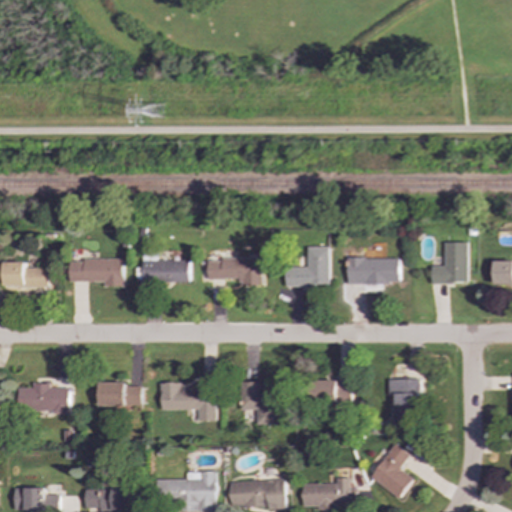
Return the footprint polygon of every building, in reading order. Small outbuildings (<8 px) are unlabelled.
[(468,242),(445,243),(445,266),(432,266),(432,283),(468,283),(468,242)] [(329,286),(330,247),(308,247),(308,268),(286,267),(286,286),(329,286)] [(208,279),(240,279),(241,286),(262,285),(261,258),(207,259),(208,279)] [(349,258),(348,283),(400,284),(400,259),(349,258)] [(69,259),(69,282),(104,282),(104,286),(123,286),(123,260),(69,259)] [(189,260),(142,261),(142,284),(189,282),(189,260)] [(495,285),(511,285),(511,260),(495,261),(495,285)] [(3,262),(4,287),(48,287),(47,268),(25,268),(25,262),(3,262)] [(389,379),(389,395),(396,395),(395,423),(418,424),(419,379),(389,379)] [(318,381),(318,405),(352,404),(351,384),(338,384),(338,380),(318,381)] [(126,383),(99,382),(99,405),(140,406),(141,386),(126,386),(126,383)] [(276,387),(264,387),(264,382),(243,382),(243,410),(256,410),(256,424),(276,425),(276,387)] [(69,412),(69,388),(49,388),(49,383),(31,383),(31,388),(18,388),(18,412),(69,412)] [(160,410),(197,410),(198,421),(215,421),(215,388),(183,388),(183,383),(160,383),(160,410)] [(410,454),(394,443),(370,478),(399,499),(413,479),(400,469),(410,454)] [(216,511),(216,472),(187,472),(187,479),(156,479),(157,501),(181,501),(181,511),(216,511)] [(301,484),(301,507),(316,506),(316,509),(356,508),(356,489),(350,489),(350,478),(336,478),(336,483),(301,484)] [(230,481),(230,508),(286,506),(285,480),(230,481)] [(60,511),(61,498),(63,498),(63,494),(45,494),(45,488),(15,488),(15,511),(60,511)] [(85,508),(100,508),(100,510),(132,511),(133,490),(86,489),(85,508)]
